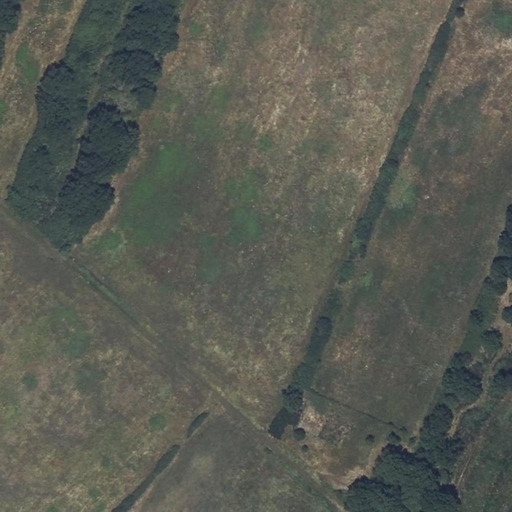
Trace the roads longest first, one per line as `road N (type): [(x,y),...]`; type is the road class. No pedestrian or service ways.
road 1 (track): [(343,511),(0,206)]
road 2 (track): [(113,511),(213,395)]
